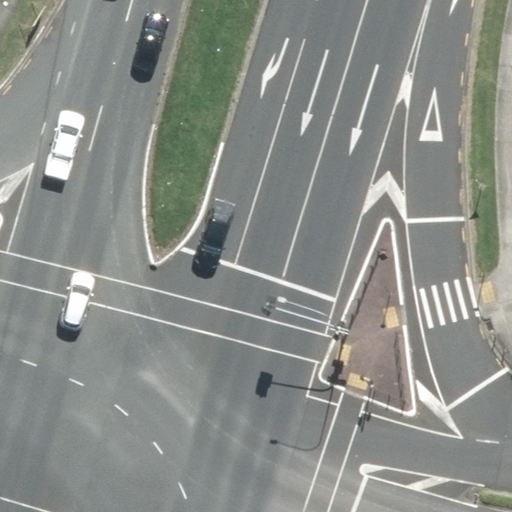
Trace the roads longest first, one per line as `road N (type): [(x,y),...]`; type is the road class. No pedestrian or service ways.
road 1 (primary): [(374,0),(254,406)]
road 2 (primary): [(378,0),(479,358),(511,398)]
road 3 (primary): [(25,361),(139,0)]
road 4 (unclassified): [(254,406),(511,475)]
road 5 (unclassified): [(234,496),(5,437)]
road 6 (unclassified): [(25,361),(254,406)]
road 7 (primary): [(0,133),(139,0)]
